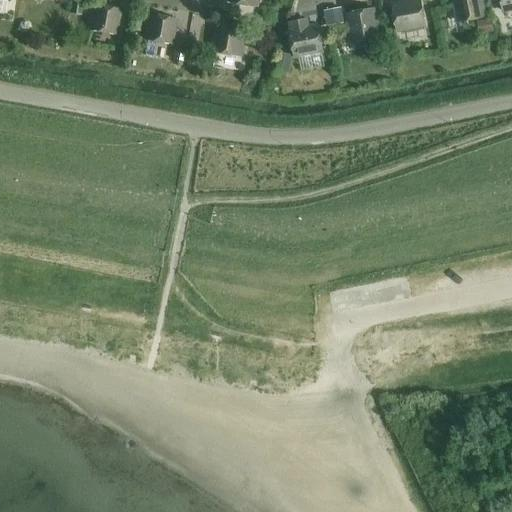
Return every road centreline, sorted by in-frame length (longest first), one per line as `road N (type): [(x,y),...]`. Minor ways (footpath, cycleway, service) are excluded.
road 1 (unclassified): [(195,127),(320,136),(511,103)]
road 2 (unclassified): [(195,127),(0,91)]
